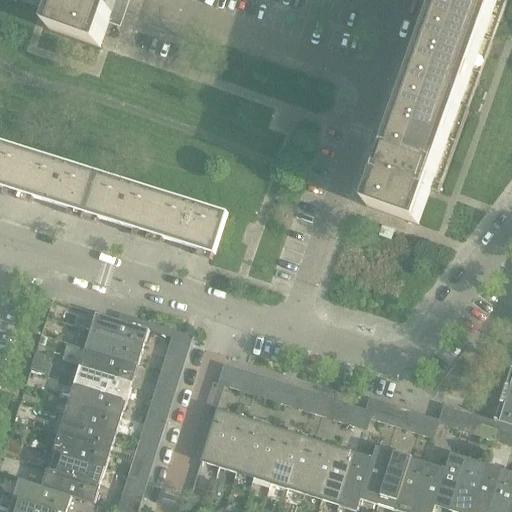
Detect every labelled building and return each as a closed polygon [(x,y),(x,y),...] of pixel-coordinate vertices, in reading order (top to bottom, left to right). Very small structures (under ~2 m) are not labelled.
[(66,0),(55,33),(96,48),(107,18),(119,23),(127,0),(66,0)] [(440,194),(509,0),(447,0),(373,210),(415,225),(427,189),(440,194)] [(0,143),(0,188),(21,195),(34,154),(0,143)] [(99,175),(34,154),(21,195),(86,215),(99,175)] [(164,195),(99,175),(86,215),(151,236),(164,195)] [(164,195),(151,236),(216,256),(229,216),(164,195)] [(392,240),(395,232),(384,229),(381,237),(392,240)] [(150,332),(120,322),(98,316),(92,333),(145,350),(150,332)] [(145,350),(92,333),(87,352),(139,368),(145,350)] [(169,354),(181,358),(185,344),(173,340),(169,354)] [(139,368),(87,352),(81,368),(134,384),(139,368)] [(167,361),(162,375),(174,379),(179,365),(167,361)] [(134,384),(81,368),(76,385),(129,401),(134,384)] [(174,379),(162,375),(158,388),(170,392),(174,379)] [(248,382),(234,377),(230,389),(244,394),(248,382)] [(262,386),(248,382),(244,394),(258,398),(262,386)] [(129,401),(76,385),(70,403),(123,419),(129,401)] [(282,392),(268,388),(265,400),(278,404),(282,392)] [(511,389),(507,388),(501,407),(511,410),(511,389)] [(296,397),(282,392),(278,404),(292,409),(296,397)] [(156,395),(152,408),(164,412),(168,399),(156,395)] [(317,403),(303,399),(299,411),(313,415),(317,403)] [(123,419),(70,403),(65,420),(118,436),(123,419)] [(330,407),(317,403),(313,415),(327,420),(330,407)] [(511,410),(501,407),(496,422),(511,427),(511,410)] [(164,412),(152,408),(147,423),(159,427),(164,412)] [(376,409),(372,422),(386,426),(389,413),(376,409)] [(351,414),(337,410),(333,422),(347,426),(351,414)] [(237,417),(219,411),(202,464),(220,469),(237,417)] [(403,418),(389,413),(386,426),(400,430),(403,418)] [(365,418),(351,414),(347,426),(361,430),(365,418)] [(450,416),(446,428),(460,432),(464,420),(450,416)] [(254,422),(237,417),(220,469),(237,475),(254,422)] [(118,436),(65,420),(60,437),(112,454),(118,436)] [(424,424),(410,420),(407,432),(420,436),(424,424)] [(478,424),(464,420),(460,432),(474,437),(478,424)] [(271,427),(254,422),(237,475),(254,480),(271,427)] [(438,429),(424,424),(420,436),(434,441),(438,429)] [(288,433),(271,427),(254,480),(271,485),(288,433)] [(498,431),(485,427),(481,439),(494,443),(498,431)] [(145,430),(141,443),(153,447),(157,433),(145,430)] [(511,435),(498,431),(494,443),(508,447),(511,435)] [(305,438),(288,433),(271,485),(289,491),(305,438)] [(112,454),(60,437),(55,453),(107,470),(112,454)] [(323,444),(305,438),(289,491),(306,496),(323,444)] [(153,447),(141,443),(136,457),(149,461),(153,447)] [(340,449),(323,444),(306,496),(323,502),(340,449)] [(378,448),(374,460),(361,501),(362,501),(378,506),(395,454),(378,448)] [(357,455),(340,449),(323,502),(341,507),(357,455)] [(107,470),(55,453),(49,471),(102,487),(107,470)] [(412,459),(395,454),(378,506),(396,511),(412,459)] [(374,460),(357,455),(341,507),(356,511),(358,511),(362,501),(361,501),(374,460)] [(452,455),(447,470),(448,470),(437,508),(449,511),(453,511),(470,460),(452,455)] [(415,511),(430,465),(412,459),(396,511),(415,511)] [(472,511),(487,466),(470,460),(453,511),(472,511)] [(134,464),(130,477),(142,481),(146,468),(134,464)] [(448,470),(447,470),(430,465),(415,511),(435,511),(437,508),(448,470)] [(490,511),(504,471),(487,466),(472,511),(490,511)] [(102,487),(49,471),(44,488),(73,497),(73,499),(96,506),(102,487)] [(510,511),(511,507),(511,473),(504,471),(490,511),(510,511)] [(142,481),(130,477),(126,491),(138,495),(142,481)] [(73,497),(44,488),(21,481),(15,499),(58,511),(68,511),(73,499),(73,497)] [(124,498),(119,511),(132,511),(136,502),(124,498)] [(58,511),(15,499),(10,511),(58,511)]
